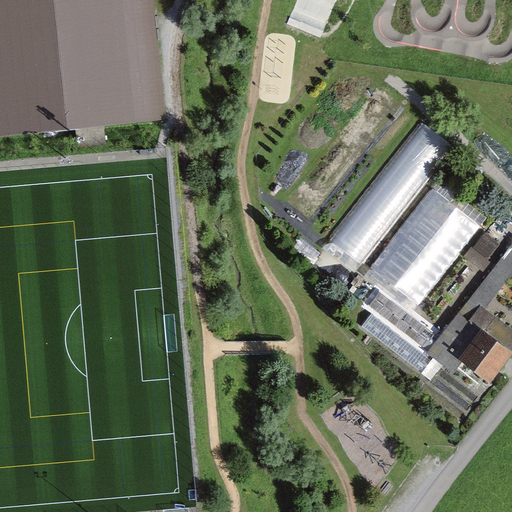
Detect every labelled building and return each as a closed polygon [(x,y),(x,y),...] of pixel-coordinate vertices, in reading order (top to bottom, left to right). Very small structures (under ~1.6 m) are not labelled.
[(0,0),(0,132),(163,117),(152,0),(0,0)] [(423,126),(332,241),(362,263),(452,149),(423,126)] [(434,191),(372,269),(419,304),(481,227),(434,191)] [(511,246),(427,353),(453,374),(462,362),(490,385),(499,371),(511,353),(511,331),(485,310),(511,276),(511,246)] [(433,362),(371,315),(362,327),(423,374),(433,362)]
